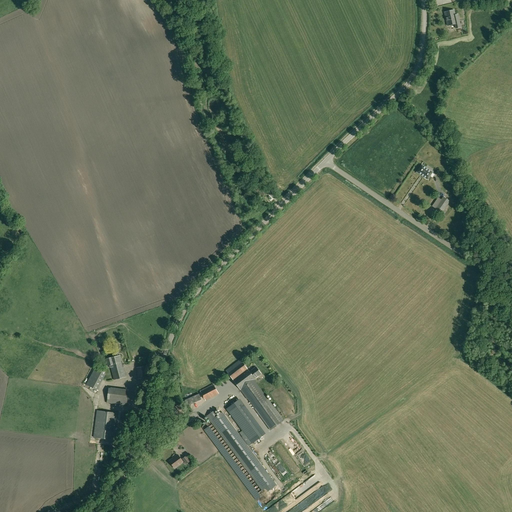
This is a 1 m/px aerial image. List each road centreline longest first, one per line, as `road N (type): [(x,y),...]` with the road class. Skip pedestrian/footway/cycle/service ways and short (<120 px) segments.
road 1 (unclassified): [(102,505),(117,490),(145,397),(186,304),(325,160)]
road 2 (unclassified): [(511,287),(325,160)]
road 3 (unclassified): [(325,160),(415,74),(424,0)]
